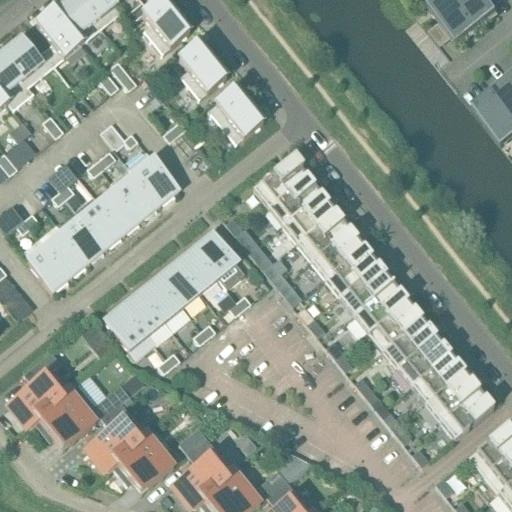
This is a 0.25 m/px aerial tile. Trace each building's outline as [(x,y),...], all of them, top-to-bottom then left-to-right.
[(120,19),(104,0),(77,0),(75,2),(101,34),(119,19),(120,19)] [(456,48),(476,32),(450,0),(443,0),(416,22),(421,29),(433,19),(456,48)] [(450,0),(476,32),(496,16),(483,0),(450,0)] [(75,2),(72,4),(63,11),(64,13),(58,18),(55,15),(82,50),(83,49),(83,48),(101,34),(75,2)] [(189,38),(187,35),(178,23),(177,23),(162,4),(148,15),(142,20),(151,32),(144,38),(162,60),(169,54),(189,38)] [(123,22),(129,30),(142,20),(148,15),(141,7),(123,22)] [(63,65),(82,50),(55,15),(35,31),(52,51),(43,58),(54,71),(63,64),(63,65)] [(35,64),(20,46),(17,49),(16,48),(7,55),(8,56),(1,62),(32,100),(33,100),(27,93),(54,71),(43,58),(35,64)] [(178,65),(188,77),(180,83),(198,105),(205,99),(206,100),(226,84),(223,81),(224,80),(214,68),(212,70),(207,64),(209,63),(198,50),(178,65)] [(1,62),(0,62),(0,98),(13,115),(32,100),(1,62)] [(118,85),(126,79),(117,67),(109,74),(118,85)] [(104,92),(112,86),(105,77),(97,84),(104,92)] [(126,79),(118,85),(128,96),(136,90),(126,79)] [(511,86),(510,84),(509,82),(501,88),(503,90),(492,99),(511,124),(511,86)] [(112,86),(104,92),(110,100),(118,93),(112,86)] [(249,115),(244,109),(245,108),(235,95),(208,117),(235,151),(242,145),(262,129),(260,126),(261,126),(251,114),(249,115)] [(0,115),(8,109),(13,115),(0,98),(0,115)] [(501,150),(511,141),(511,124),(492,99),(472,115),(501,150)] [(162,108),(156,101),(147,108),(153,115),(162,108)] [(48,136),(56,130),(50,122),(42,128),(48,136)] [(170,134),(177,142),(185,135),(178,128),(170,134)] [(56,130),(48,136),(55,144),(63,138),(56,130)] [(125,148),(123,146),(110,130),(100,139),(114,157),(125,148)] [(169,148),(177,142),(170,134),(162,141),(169,148)] [(131,139),(123,146),(125,148),(129,154),(137,147),(131,139)] [(95,169),(101,176),(115,165),(109,157),(103,162),(95,169)] [(0,170),(2,173),(10,167),(4,159),(0,161),(0,170)] [(145,160),(146,161),(129,174),(128,174),(159,212),(178,197),(147,159),(145,160)] [(302,173),(294,163),(282,173),(272,180),(253,196),(267,215),(306,183),(305,184),(299,176),(302,173)] [(272,180),(282,173),(276,165),(266,173),(272,180)] [(10,167),(2,173),(9,181),(17,175),(10,167)] [(95,169),(86,175),(93,183),(101,176),(95,169)] [(133,183),(117,196),(141,227),(159,212),(128,174),(127,175),(133,183)] [(319,201),(313,194),(314,193),(306,183),(267,215),(281,232),(320,201),(319,201)] [(67,191),(59,197),(65,205),(73,198),(67,191)] [(93,202),(93,203),(124,241),(141,227),(117,196),(99,210),(93,202)] [(59,197),(51,204),(57,211),(65,205),(59,197)] [(328,211),(320,201),(281,232),(296,250),(335,219),(334,218),(333,219),(327,212),(328,211)] [(93,203),(75,217),(106,255),(124,241),(93,203)] [(81,225),(63,239),(88,270),(106,255),(75,217),(81,225)] [(31,219),(23,226),(30,234),(38,227),(31,219)] [(348,236),(348,237),(341,229),(342,229),(335,219),(296,250),(310,268),(349,236),(348,236)] [(235,242),(242,235),(232,223),(225,229),(235,242)] [(30,234),(23,226),(15,232),(22,240),(30,234)] [(220,233),(212,240),(224,255),(232,248),(220,233)] [(357,246),(349,236),(310,268),(325,286),(363,254),(362,255),(356,247),(357,246)] [(63,239),(46,253),(70,284),(88,270),(63,239)] [(224,255),(212,240),(193,255),(218,285),(236,270),(224,255)] [(256,253),(246,241),(239,247),(249,259),(256,253)] [(256,253),(249,259),(255,267),(265,260),(258,251),(256,253)] [(52,299),(70,284),(46,253),(27,268),(52,299)] [(377,272),(376,272),(370,265),(371,264),(363,254),(325,286),(339,303),(378,272),(377,272)] [(193,255),(176,269),(200,300),(218,285),(193,255)] [(200,300),(176,269),(158,283),(182,314),(200,300)] [(385,282),(378,272),(339,303),(353,321),(392,290),(391,289),(391,290),(384,283),(385,282)] [(275,276),(268,282),(277,294),(285,288),(275,276)] [(158,283),(140,298),(165,328),(182,314),(158,283)] [(295,301),(285,288),(277,294),(287,307),(295,301)] [(393,291),(392,290),(353,321),(368,339),(406,308),(399,298),(398,299),(392,291),(393,291)] [(165,328),(140,298),(122,312),(153,350),(154,350),(148,342),(165,328)] [(244,301),(236,308),(242,316),(250,309),(244,301)] [(236,308),(228,314),(234,322),(242,316),(236,308)] [(413,316),(412,317),(406,309),(407,308),(406,308),(368,339),(382,356),(420,325),(413,316)] [(135,365),(153,350),(122,312),(104,327),(135,365)] [(314,324),(304,312),(296,318),(306,330),(314,324)] [(314,324),(306,330),(316,342),(324,336),(314,324)] [(420,325),(382,356),(396,374),(435,343),(427,334),(426,334),(420,327),(421,326),(420,325)] [(92,327),(83,334),(89,342),(98,335),(92,327)] [(208,330),(201,336),(207,344),(215,338),(208,330)] [(199,351),(207,344),(201,336),(192,343),(199,351)] [(435,343),(396,374),(410,392),(449,361),(441,351),(441,352),(435,345),(435,344),(435,343)] [(335,365),(342,359),(332,347),(325,353),(335,365)] [(30,434),(35,430),(52,417),(46,410),(66,394),(52,376),(60,370),(51,358),(23,381),(31,392),(10,409),(30,434)] [(171,373),(179,366),(173,359),(165,365),(171,373)] [(352,372),(342,359),(335,365),(344,378),(352,372)] [(449,361),(410,392),(425,410),(463,379),(456,369),(455,370),(449,362),(450,362),(449,361)] [(165,365),(157,371),(163,379),(171,373),(165,365)] [(464,379),(463,379),(425,410),(439,428),(478,397),(470,387),(469,388),(463,380),(464,379)] [(363,401),(371,395),(361,383),(353,389),(363,401)] [(66,394),(46,410),(52,417),(35,430),(49,448),(53,445),(62,456),(95,430),(86,418),(92,414),(94,412),(74,387),(66,394)] [(94,412),(92,414),(101,425),(120,409),(129,403),(120,391),(106,402),(94,412)] [(381,407),(371,395),(363,401),(373,413),(381,407)] [(439,428),(454,446),(493,415),(484,405),(483,405),(477,398),(478,397),(439,428)] [(101,425),(109,436),(88,453),(108,478),(113,474),(130,461),(124,454),(136,445),(144,438),(120,409),(101,425)] [(392,436),(400,430),(388,416),(381,422),(392,436)] [(411,444),(400,430),(392,436),(403,451),(411,444)] [(468,463),(483,482),(511,457),(511,438),(507,432),(468,463)] [(187,462),(207,446),(198,435),(178,451),(187,462)] [(144,438),(136,445),(124,454),(130,461),(113,474),(127,492),(131,489),(140,500),(173,474),(144,438)] [(216,498),(211,491),(230,475),(207,446),(187,462),(196,473),(175,490),(192,511),(198,511),(200,511),(216,498)] [(411,460),(421,473),(429,467),(419,454),(411,460)] [(511,457),(483,482),(497,499),(511,487),(511,457)] [(291,459),(274,473),(277,477),(287,489),(311,469),(291,459)] [(200,511),(257,511),(259,511),(230,475),(211,491),(216,498),(200,511)] [(267,505),(287,489),(277,477),(258,494),(267,505)] [(452,496),(442,484),(435,490),(445,502),(452,496)] [(511,511),(511,487),(497,499),(507,511),(511,511)] [(305,511),(287,489),(267,505),(272,511),(305,511)]
